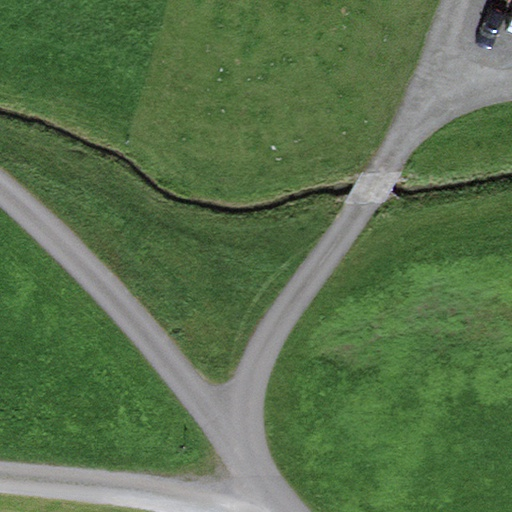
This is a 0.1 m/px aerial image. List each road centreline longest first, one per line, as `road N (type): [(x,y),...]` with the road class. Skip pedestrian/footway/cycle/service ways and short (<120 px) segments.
road 1 (unclassified): [(240,440),(251,380),(280,319),(363,209),(448,72),(468,0)]
road 2 (unclassified): [(0,189),(52,232),(240,440)]
